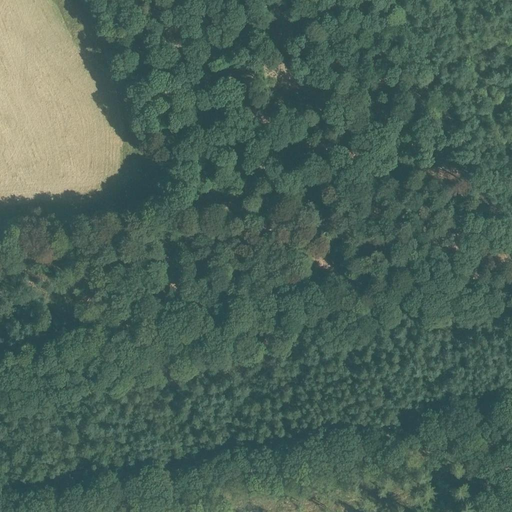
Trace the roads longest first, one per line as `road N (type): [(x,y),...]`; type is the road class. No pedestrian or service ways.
road 1 (track): [(54,511),(511,417)]
road 2 (track): [(391,0),(511,250)]
